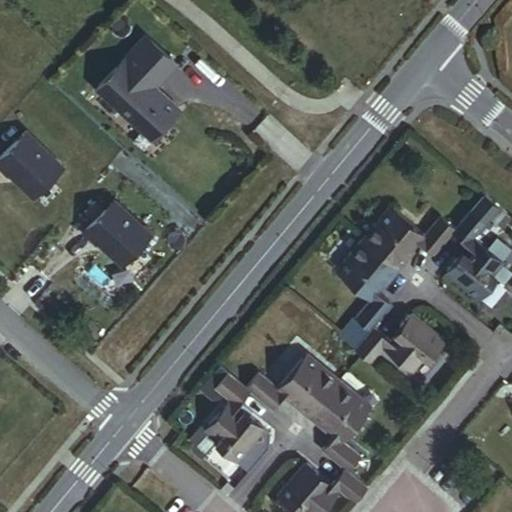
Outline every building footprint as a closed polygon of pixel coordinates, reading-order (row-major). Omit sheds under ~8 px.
[(150,140),(177,110),(153,87),(174,65),(143,37),(96,89),(150,140)] [(24,132),(0,156),(0,169),(6,175),(7,174),(9,172),(17,181),(15,182),(31,198),(61,168),(24,132)] [(7,174),(15,182),(17,181),(9,172),(7,174)] [(455,227),(451,232),(469,246),(462,254),(466,257),(461,262),(455,257),(445,269),(445,271),(478,297),(494,278),(501,284),(511,271),(511,267),(472,236),(498,205),(483,192),(455,227)] [(104,251),(119,266),(149,234),(111,200),(81,232),(94,244),(95,243),(96,241),(105,249),(104,251)] [(383,223),(394,210),(389,205),(378,218),(383,223)] [(433,254),(451,232),(455,227),(439,214),(423,233),(394,210),(383,223),(378,218),(362,238),(397,267),(407,255),(400,249),(405,244),(409,247),(416,240),(433,254)] [(376,278),(381,272),(388,278),(397,267),(362,238),(347,256),(351,260),(340,274),(369,299),(353,318),(368,331),(372,326),(391,304),(375,289),(380,282),(376,278)] [(95,243),(104,251),(105,249),(96,241),(95,243)] [(407,255),(412,250),(409,247),(405,244),(400,249),(407,255)] [(461,262),(466,257),(462,254),(460,252),(455,257),(461,262)] [(340,274),(351,260),(347,256),(335,271),(340,274)] [(382,284),(388,278),(381,272),(376,278),(380,282),(382,284)] [(424,361),(441,341),(409,313),(398,326),(405,331),(400,337),(396,334),(390,340),(372,326),(368,331),(352,349),(367,361),(379,346),(409,370),(420,357),(424,361)] [(400,337),(405,331),(398,326),(393,332),(396,334),(400,337)] [(318,365),(304,353),(300,358),(313,369),(318,365)] [(308,414),(338,382),(318,365),(313,369),(300,358),(276,386),(257,371),(244,387),(248,390),(271,408),(285,392),(293,398),(297,394),(303,399),(298,405),(308,414)] [(232,460),(261,426),(250,416),(244,422),(238,417),(241,413),(234,406),(248,390),(244,387),(225,371),(212,387),(228,400),(203,428),(216,440),(214,444),(232,460)] [(364,412),(351,400),(355,395),(338,382),(308,414),(321,424),(326,418),(332,423),(328,427),(335,434),(320,450),(343,469),(346,471),(359,456),(340,440),(364,412)] [(298,405),(303,399),(297,394),(293,398),(291,400),(298,405)] [(368,407),(355,395),(351,400),(364,412),(368,407)] [(244,422),(250,416),(243,411),(241,413),(238,417),(244,422)] [(328,427),(332,423),(326,418),(321,424),(327,429),(328,427)] [(304,511),(319,511),(338,490),(353,503),(366,487),(346,471),(343,469),(329,486),(321,479),(318,483),(313,478),(318,473),(305,462),(277,496),(296,511),(300,508),(304,511)] [(321,479),(323,477),(318,473),(313,478),(318,483),(321,479)]
